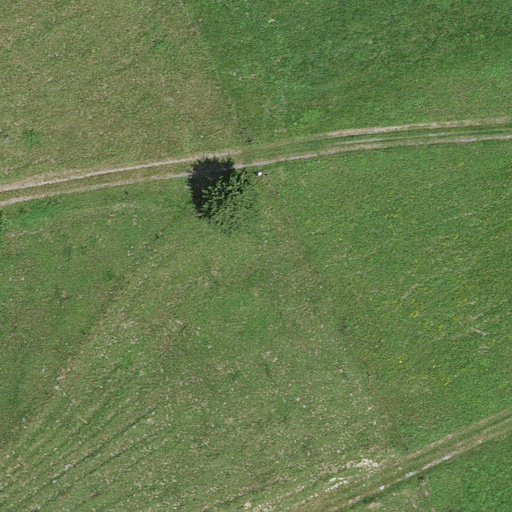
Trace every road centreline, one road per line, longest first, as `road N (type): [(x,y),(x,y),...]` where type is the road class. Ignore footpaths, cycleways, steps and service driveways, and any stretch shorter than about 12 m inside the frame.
road 1 (track): [(511,127),(376,136),(0,201)]
road 2 (track): [(319,511),(511,423)]
